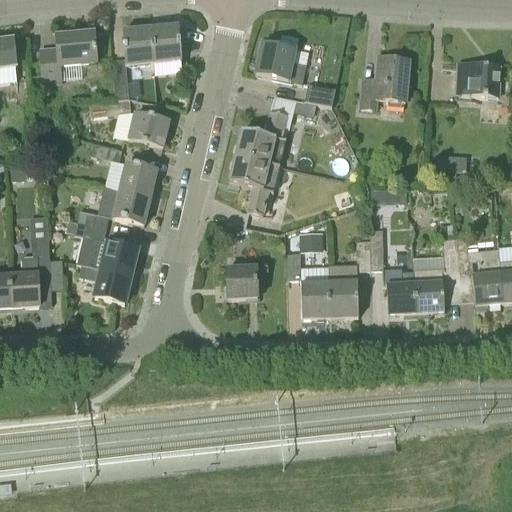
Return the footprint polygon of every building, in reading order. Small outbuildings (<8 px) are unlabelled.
[(150,33),(152,68),(181,66),(179,30),(150,33)] [(126,70),(152,68),(150,33),(121,35),(123,64),(110,65),(113,105),(128,103),(126,70)] [(42,89),(60,87),(58,71),(95,68),(93,37),(54,41),(56,53),(38,55),(42,89)] [(0,74),(16,72),(12,44),(0,45),(0,74)] [(301,89),(307,61),(293,58),(294,54),(261,47),(254,81),(289,88),(289,87),(301,89)] [(403,111),(407,66),(377,63),(375,86),(360,84),(358,115),(376,117),(376,108),(403,111)] [(497,104),(499,72),(457,69),(455,102),(497,104)] [(330,111),(334,94),(307,89),(303,105),(330,111)] [(128,103),(113,105),(88,107),(88,109),(79,110),(80,119),(89,118),(89,121),(129,118),(128,103)] [(162,154),(169,126),(133,117),(126,145),(162,154)] [(236,161),(280,172),(286,145),(281,144),(287,121),(269,117),(263,141),(242,136),(236,161)] [(119,167),(122,155),(93,149),(90,160),(119,167)] [(273,198),(280,172),(236,161),(229,188),(251,193),(246,216),(263,220),(269,197),(273,198)] [(446,161),(436,161),(436,175),(446,176),(446,161)] [(117,194),(150,202),(156,176),(110,165),(104,191),(117,194)] [(26,185),(26,172),(11,172),(11,185),(26,185)] [(144,230),(150,202),(117,194),(104,191),(97,219),(79,215),(76,226),(105,233),(108,222),(144,230)] [(394,195),(394,209),(405,209),(405,195),(394,195)] [(102,245),(105,233),(76,226),(74,238),(92,243),(102,245)] [(453,244),(452,235),(452,229),(440,230),(443,273),(439,274),(440,276),(413,278),(413,276),(412,276),(415,319),(444,317),(442,287),(457,286),(453,244)] [(369,245),(370,275),(382,275),(382,250),(382,234),(369,234),(369,245)] [(499,277),(498,266),(497,254),(467,257),(466,243),(461,243),(461,235),(452,235),(453,244),(457,286),(472,285),(474,311),(502,309),(499,277)] [(322,256),(321,238),(299,238),(299,257),(322,256)] [(98,274),(98,273),(131,280),(137,255),(105,247),(105,246),(102,245),(92,243),(86,271),(98,274)] [(51,291),(50,275),(49,266),(48,245),(35,246),(36,262),(37,276),(38,292),(51,291)] [(357,275),(370,275),(369,245),(355,245),(355,270),(327,270),(328,286),(329,323),(358,322),(357,275)] [(286,285),(299,285),(299,258),(285,259),(286,285)] [(9,279),(11,313),(39,311),(38,292),(36,262),(21,262),(22,278),(9,279)] [(499,277),(502,309),(511,307),(511,264),(498,266),(499,277)] [(49,266),(50,275),(51,291),(51,295),(63,294),(62,265),(49,266)] [(131,280),(98,273),(98,274),(86,271),(81,269),(78,281),(95,285),(91,301),(124,309),(131,280)] [(227,305),(257,304),(256,273),(226,274),(227,305)] [(412,276),(399,277),(399,274),(382,275),(382,289),(385,289),(387,321),(415,319),(412,276)] [(0,313),(11,313),(9,279),(0,279),(0,313)] [(301,323),(329,323),(328,286),(300,287),(301,323)] [(18,473),(17,488),(35,488),(35,484),(31,484),(31,474),(18,473)] [(0,490),(0,500),(16,500),(16,490),(0,490)]
